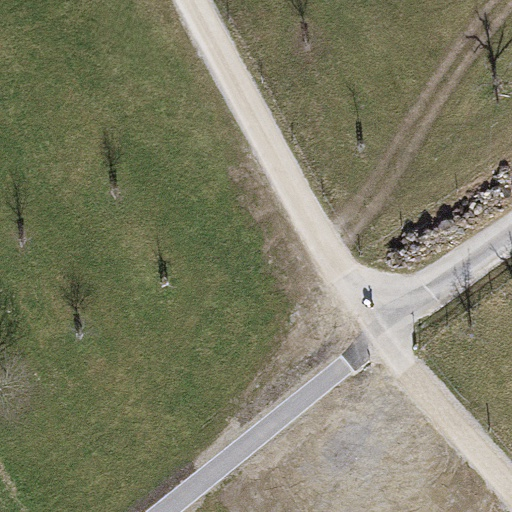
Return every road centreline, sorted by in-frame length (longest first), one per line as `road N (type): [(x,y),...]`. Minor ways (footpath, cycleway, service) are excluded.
road 1 (track): [(191,0),(304,222),(375,329)]
road 2 (track): [(375,329),(511,492)]
road 3 (track): [(375,329),(511,229)]
